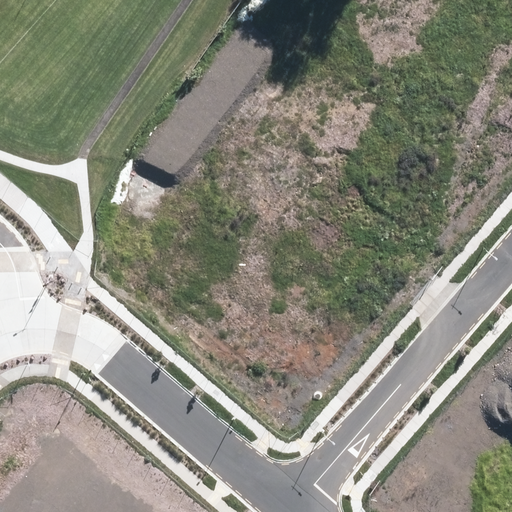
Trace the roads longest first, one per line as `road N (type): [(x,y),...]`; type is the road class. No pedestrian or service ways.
road 1 (residential): [(293,506),(511,258)]
road 2 (residential): [(110,357),(293,506)]
